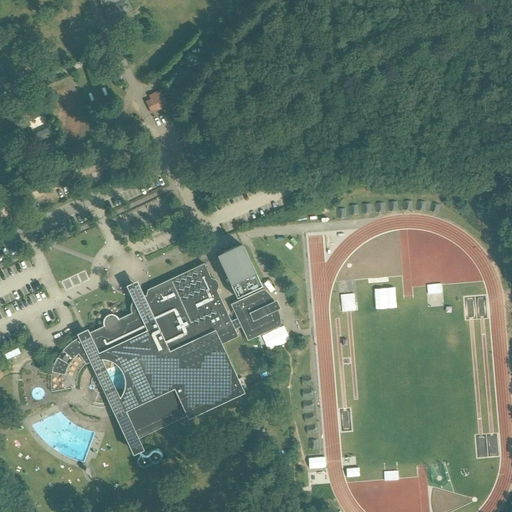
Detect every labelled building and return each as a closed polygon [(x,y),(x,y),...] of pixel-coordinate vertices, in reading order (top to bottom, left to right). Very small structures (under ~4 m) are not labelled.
[(121,2),(127,0),(100,0),(108,19),(125,12),(121,2)] [(167,105),(164,98),(159,90),(148,95),(149,99),(144,101),(150,113),(167,105)] [(210,193),(224,193),(224,181),(210,181),(210,193)] [(218,258),(237,298),(262,286),(243,246),(240,246),(238,246),(236,246),(232,247),(233,249),(228,251),(228,249),(225,251),(222,253),(220,255),(218,258)] [(220,298),(217,291),(217,290),(218,289),(218,288),(218,287),(218,286),(218,285),(218,284),(218,283),(217,282),(217,281),(216,280),(215,279),(214,279),(213,278),(212,278),(211,278),(209,274),(208,271),(206,268),(205,265),(204,264),(204,263),(201,265),(187,271),(183,273),(151,288),(150,288),(148,290),(146,296),(145,296),(143,296),(142,296),(141,296),(139,292),(138,290),(137,287),(132,289),(131,290),(132,291),(133,294),(135,299),(134,300),(133,302),(132,303),(131,305),(131,307),(131,309),(131,311),(131,313),(118,319),(118,318),(117,317),(116,316),(115,315),(113,315),(112,315),(111,315),(109,315),(108,316),(107,316),(106,317),(105,318),(104,319),(104,321),(103,322),(103,323),(104,325),(104,326),(88,333),(79,337),(74,340),(68,344),(63,349),(60,353),(57,357),(56,359),(55,362),(53,366),(52,371),(52,372),(65,375),(67,369),(70,363),(74,358),(78,354),(81,357),(86,364),(88,363),(91,361),(93,360),(96,360),(98,359),(101,359),(104,359),(107,360),(109,361),(112,362),(115,363),(118,366),(119,368),(121,370),(122,372),(123,374),(124,377),(125,379),(125,382),(125,385),(125,387),(124,390),(124,391),(123,392),(122,395),(120,398),(118,400),(116,402),(114,403),(111,405),(111,407),(115,415),(117,419),(128,443),(132,451),(140,447),(137,439),(183,417),(187,416),(198,411),(208,406),(237,392),(243,390),(222,344),(238,336),(235,329),(237,328),(241,326),(248,341),(255,337),(263,333),(280,325),(280,320),(279,314),(277,309),(276,309),(273,310),(270,304),(274,302),(271,297),(270,295),(268,293),(266,291),(264,289),(244,298),(242,299),(238,301),(231,304),(234,312),(237,318),(233,320),(231,321),(227,312),(226,310),(220,298)]
